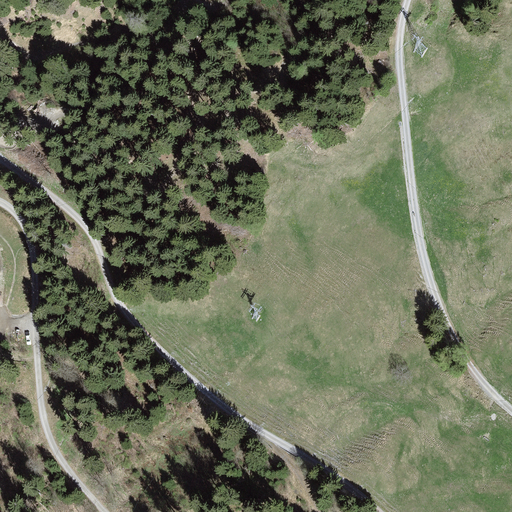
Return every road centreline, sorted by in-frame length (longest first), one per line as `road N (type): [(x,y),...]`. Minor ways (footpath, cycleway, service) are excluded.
road 1 (track): [(0,158),(87,229),(118,305),(206,393),(378,511)]
road 2 (track): [(511,411),(475,373),(422,259),(398,44),(406,0)]
road 3 (track): [(101,511),(50,444),(34,355),(29,238),(21,217),(0,201)]
